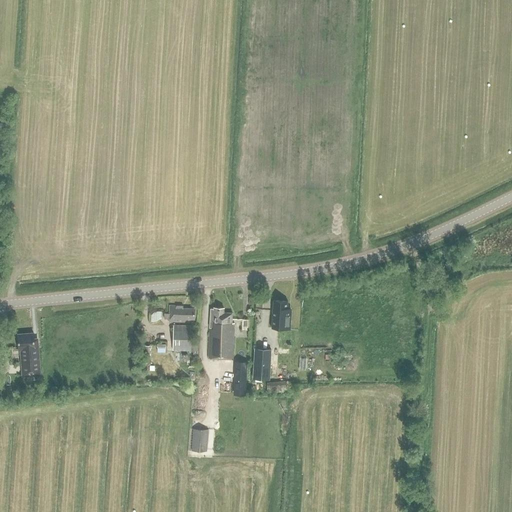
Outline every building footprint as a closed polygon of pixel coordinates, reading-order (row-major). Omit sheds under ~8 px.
[(273,301),(271,328),(290,329),(291,311),(287,310),(288,301),(273,301)] [(164,319),(169,319),(169,321),(185,321),(185,318),(194,319),(195,308),(183,308),(183,306),(170,305),(170,314),(164,313),(164,319)] [(233,359),(234,323),(232,323),(232,313),(224,313),(224,308),(214,308),(214,309),(211,309),(209,358),(233,359)] [(173,325),(172,351),(197,351),(197,345),(191,345),(192,326),(173,325)] [(19,348),(20,348),(22,377),(27,376),(27,380),(40,379),(40,374),(37,341),(35,341),(34,333),(18,334),(19,348)] [(284,347),(284,364),(292,364),(292,347),(284,347)] [(253,378),(269,379),(271,349),(255,348),(253,378)] [(198,406),(208,408),(212,381),(202,379),(198,406)] [(190,451),(206,452),(208,430),(192,429),(190,451)]
